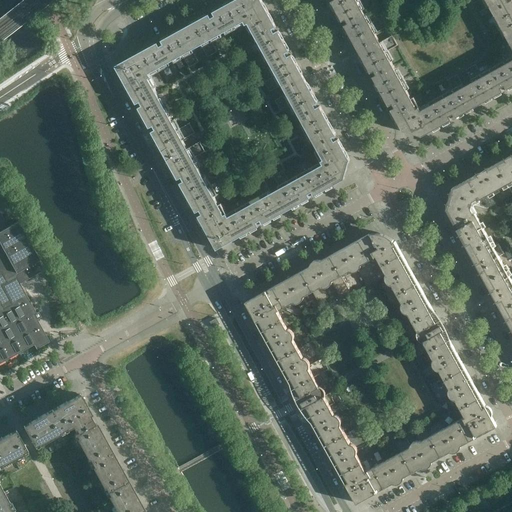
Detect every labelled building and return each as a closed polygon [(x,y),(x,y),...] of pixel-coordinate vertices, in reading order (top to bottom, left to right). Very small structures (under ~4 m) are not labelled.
[(268,12),(261,0),(234,0),(223,6),(234,27),(244,21),(246,25),(248,24),(268,12)] [(351,0),(330,0),(335,9),(351,0)] [(370,24),(365,14),(356,0),(351,0),(335,9),(349,35),(370,24)] [(511,19),(511,0),(486,0),(500,26),(511,19)] [(234,27),(223,6),(200,19),(211,40),(234,27)] [(285,42),(268,12),(248,24),(264,53),(285,42)] [(378,38),(375,34),(375,33),(387,27),(382,17),(370,24),(349,35),(358,49),(365,63),(385,52),(398,45),(392,35),(380,42),(378,38)] [(217,52),(211,40),(200,19),(186,27),(171,35),(182,55),(189,67),(199,62),(192,50),(197,47),(201,45),(208,57),(217,52)] [(511,19),(500,26),(510,44),(507,45),(511,53),(511,19)] [(182,55),(171,35),(148,48),(159,68),(182,55)] [(297,64),(285,42),(264,53),(276,75),(297,64)] [(149,74),(159,68),(148,48),(115,66),(119,72),(128,90),(149,78),(151,77),(149,74)] [(401,80),(393,66),(385,52),(365,63),(381,92),(401,80)] [(511,86),(511,74),(504,61),(481,74),(493,97),(511,86)] [(306,80),(299,68),(297,64),(276,75),(264,82),(270,92),(282,85),(285,91),(287,94),(275,100),(280,110),(292,104),(313,92),(306,80)] [(493,97),(481,74),(475,64),(466,70),(471,79),(470,79),(472,82),(468,84),(464,86),(462,84),(457,74),(447,80),(452,89),(465,112),(469,110),(479,104),(489,99),(493,97)] [(165,108),(157,92),(149,78),(128,90),(145,119),(165,108)] [(419,107),(414,97),(411,98),(401,80),(381,92),(396,120),(419,107)] [(465,112),(452,89),(429,102),(441,125),(465,112)] [(328,121),(313,92),(292,104),(308,132),(328,121)] [(429,102),(419,107),(396,120),(402,131),(403,131),(421,136),(421,137),(441,125),(429,102)] [(177,130),(172,121),(165,108),(145,119),(157,141),(177,130)] [(344,149),(328,121),(308,132),(318,150),(315,151),(321,162),(344,149)] [(185,144),(183,140),(195,133),(189,123),(177,130),(157,141),(165,155),(173,170),(193,158),(205,152),(200,142),(188,149),(185,144)] [(344,179),(349,160),(350,160),(344,149),(321,162),(312,167),(325,190),(345,179),(344,178),(344,179)] [(511,154),(508,157),(481,172),(493,192),(507,184),(511,193),(511,154)] [(209,187),(201,172),(193,158),(173,170),(188,198),(209,187)] [(325,190),(312,167),(288,180),(301,203),(325,190)] [(301,203),(288,180),(283,171),(273,176),(278,185),(278,186),(280,188),(276,191),(271,193),(270,190),(264,181),(255,186),(260,196),(273,219),(287,211),(301,203)] [(493,192),(481,172),(452,188),(449,199),(472,205),(473,201),(478,199),(478,200),(493,192)] [(227,214),(221,203),(219,205),(209,187),(188,198),(204,226),(227,214)] [(273,219),(260,196),(236,209),(249,232),(273,219)] [(483,229),(475,213),(473,214),(471,209),(472,205),(449,199),(446,209),(463,240),(483,229)] [(249,232),(236,209),(227,214),(204,226),(206,230),(213,243),(217,249),(249,232)] [(36,313),(19,282),(24,279),(25,280),(42,271),(43,270),(43,269),(42,268),(38,261),(39,260),(18,221),(8,227),(0,212),(0,363),(34,345),(36,349),(49,342),(37,319),(40,317),(38,312),(36,313)] [(504,254),(498,244),(493,246),(483,229),(463,240),(478,268),(499,257),(504,254)] [(410,269),(395,241),(393,242),(393,241),(393,240),(391,238),(390,237),(387,236),(385,235),(381,234),(379,233),(377,233),(375,233),(372,234),(371,234),(371,235),(370,235),(369,234),(365,236),(387,275),(389,280),(410,269)] [(387,275),(365,236),(333,254),(344,274),(356,268),(361,277),(360,278),(361,280),(363,280),(366,285),(366,286),(387,275)] [(327,284),(331,281),(341,300),(351,294),(341,276),(344,274),(333,254),(321,260),(320,260),(319,260),(318,260),(317,260),(316,260),(315,260),(314,261),(313,261),(312,262),(311,263),(311,264),(310,265),(310,266),(310,267),(266,291),(268,293),(277,311),(279,310),(312,292),(318,303),(328,297),(322,286),(327,284)] [(511,273),(509,275),(499,257),(478,268),(496,300),(511,329),(511,273)] [(431,308),(410,269),(389,280),(411,319),(431,308)] [(281,317),(277,311),(268,293),(266,291),(246,302),(251,311),(251,312),(250,313),(250,314),(250,315),(250,316),(250,317),(251,318),(251,319),(252,319),(252,320),(253,321),(254,322),(255,322),(256,323),(257,323),(260,328),(281,317)] [(452,345),(443,329),(441,326),(431,308),(411,319),(413,322),(402,328),(407,338),(418,332),(421,337),(423,341),(412,347),(418,357),(429,351),(431,356),(452,345)] [(296,345),(290,334),(281,317),(260,328),(276,357),(296,345)] [(219,324),(216,318),(210,322),(213,328),(220,324),(219,324)] [(312,374),(306,363),(296,345),(276,357),(291,385),(312,374)] [(468,373),(452,345),(431,356),(447,384),(468,373)] [(341,400),(335,390),(324,396),(321,391),(319,387),(330,381),(325,371),(314,377),(312,374),(291,385),(301,402),(312,422),(332,411),(330,406),(341,400)] [(483,401),(468,373),(447,384),(463,413),(483,401)] [(92,414),(81,395),(80,393),(51,409),(52,411),(64,431),(63,429),(66,427),(67,429),(73,426),(74,430),(75,430),(75,429),(77,428),(79,431),(94,423),(90,415),(92,414)] [(497,426),(492,416),(492,415),(492,414),(492,413),(492,412),(492,411),(492,410),(491,409),(491,408),(490,408),(489,407),(489,406),(488,406),(487,406),(485,405),(483,401),(463,413),(465,417),(475,435),(476,437),(497,426)] [(64,431),(52,411),(51,409),(23,425),(35,447),(36,447),(35,445),(38,443),(39,445),(60,433),(59,432),(62,430),(63,432),(64,431)] [(348,439),(337,419),(332,411),(312,422),(328,450),(348,439)] [(476,437),(475,435),(465,417),(464,418),(463,418),(432,435),(444,455),(450,452),(451,452),(452,453),(453,453),(454,453),(455,453),(455,452),(457,452),(458,451),(459,450),(460,449),(460,448),(461,447),(461,446),(476,437)] [(112,451),(105,437),(96,422),(94,423),(79,431),(74,434),(75,435),(76,434),(78,438),(76,439),(88,460),(90,459),(92,462),(90,463),(112,451)] [(432,462),(444,455),(432,435),(430,436),(424,425),(414,431),(419,440),(418,440),(417,440),(415,441),(414,441),(413,442),(412,443),(411,444),(410,445),(405,436),(395,441),(401,452),(367,471),(368,471),(366,472),(377,492),(393,484),(394,484),(395,484),(396,484),(397,484),(398,484),(400,483),(401,483),(401,482),(402,481),(403,480),(403,479),(404,478),(404,477),(421,468),(422,468),(423,469),(424,469),(425,469),(426,468),(428,468),(429,467),(430,466),(431,465),(431,464),(432,464),(432,463),(432,462)] [(27,451),(21,439),(15,429),(0,437),(0,464),(1,463),(2,465),(23,454),(22,452),(26,450),(27,452),(27,451)] [(364,467),(356,453),(348,439),(328,450),(343,479),(364,467)] [(128,480),(120,466),(112,451),(90,463),(90,464),(92,463),(94,466),(92,467),(104,488),(105,487),(107,490),(105,491),(106,492),(128,480)] [(377,492),(366,472),(364,467),(343,479),(345,482),(345,483),(345,484),(345,485),(345,487),(345,488),(345,489),(346,490),(346,491),(347,492),(348,492),(350,493),(351,494),(357,503),(377,492)] [(136,494),(128,480),(106,492),(108,491),(110,495),(108,496),(113,506),(116,511),(137,511),(144,508),(136,494)] [(10,503),(4,492),(0,485),(0,511),(12,506),(11,506),(10,507),(8,504),(10,503)]
